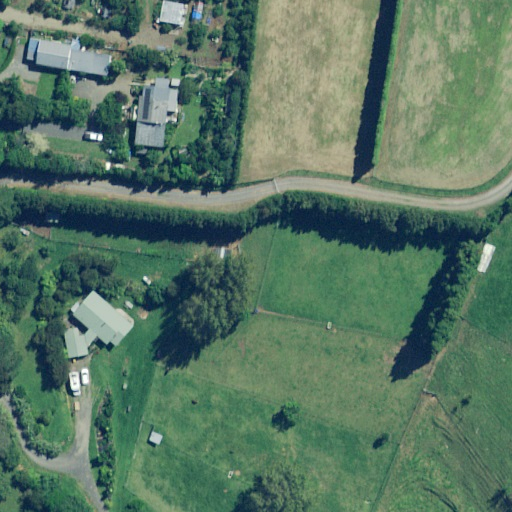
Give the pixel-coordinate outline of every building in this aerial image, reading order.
[(73,42),(33,35),(28,62),(108,74),(111,55),(72,49),(73,42)] [(166,90),(167,81),(155,80),(154,87),(140,85),(132,145),(160,148),(166,111),(172,112),(175,91),(166,90)] [(236,96),(226,95),(224,112),(234,112),(236,96)] [(230,254),(222,252),(221,258),(211,256),(210,265),(228,268),(230,254)] [(116,342),(130,327),(92,292),(78,307),(69,307),(70,328),(65,328),(66,357),(85,357),(85,349),(95,338),(104,346),(112,337),(116,342)] [(83,391),(78,369),(70,371),(74,393),(83,391)] [(163,436),(153,430),(148,440),(158,445),(163,436)]
